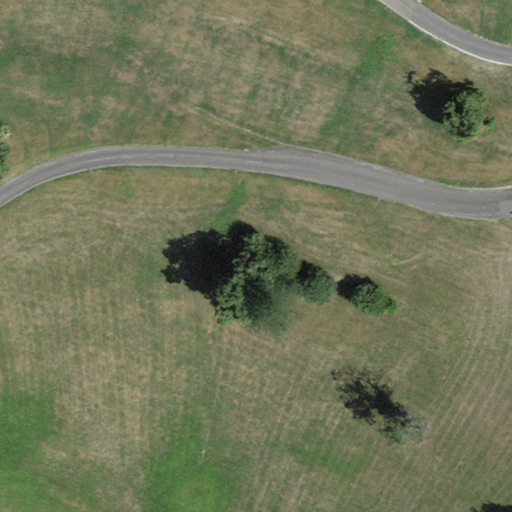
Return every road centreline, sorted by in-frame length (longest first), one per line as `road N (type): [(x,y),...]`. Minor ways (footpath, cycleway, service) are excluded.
road 1 (tertiary): [(511,202),(449,203),(300,169),(153,155),(76,162),(0,197)]
road 2 (tertiary): [(397,0),(469,44),(511,55)]
